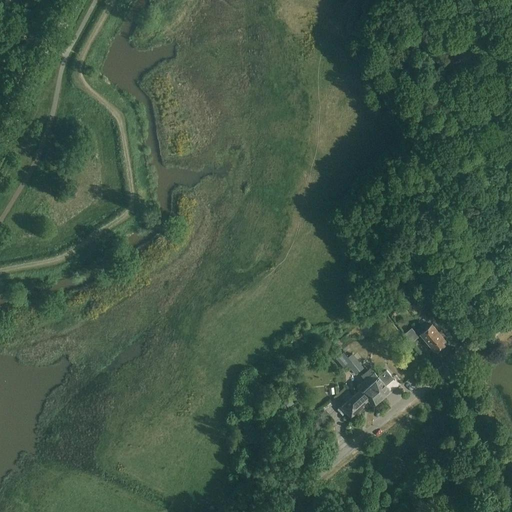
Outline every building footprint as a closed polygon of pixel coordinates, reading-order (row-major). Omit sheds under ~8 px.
[(420,334),(427,342),(434,350),(436,348),(437,349),(444,344),(443,342),(445,340),(432,324),(420,334)] [(389,330),(397,340),(402,336),(394,326),(389,330)] [(407,338),(411,343),(419,336),(415,332),(407,338)] [(356,359),(352,362),(359,371),(363,368),(356,359)] [(359,371),(352,362),(348,365),(355,375),(359,371)] [(366,380),(380,397),(389,390),(385,384),(392,378),(385,370),(378,377),(374,372),(366,380)] [(351,418),(364,406),(361,403),(367,398),(372,404),(380,397),(366,380),(357,387),(360,390),(353,396),(345,387),(333,397),(351,418)]
